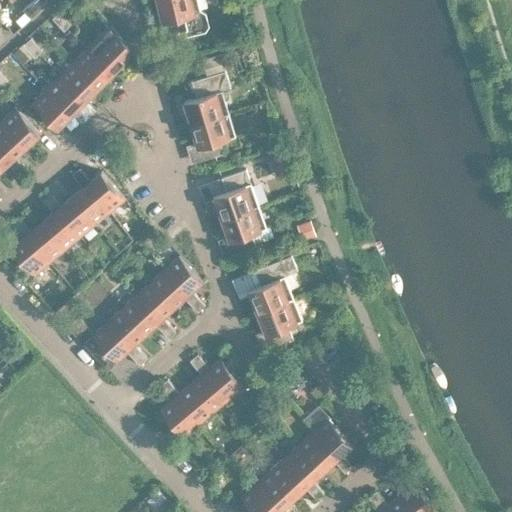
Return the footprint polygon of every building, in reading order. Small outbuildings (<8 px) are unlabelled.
[(197,0),(157,0),(162,20),(175,17),(178,31),(188,29),(188,33),(205,29),(208,24),(206,15),(200,11),(197,0)] [(37,7),(31,1),(22,9),(28,15),(37,7)] [(52,17),(58,24),(65,17),(59,11),(52,17)] [(65,17),(58,24),(63,30),(71,23),(65,17)] [(110,24),(88,46),(113,72),(127,58),(124,55),(133,46),(110,24)] [(23,44),(29,50),(36,43),(30,37),(23,44)] [(36,43),(29,50),(35,57),(42,50),(36,43)] [(88,46),(74,60),(99,86),(113,72),(88,46)] [(18,47),(12,53),(22,64),(28,58),(18,47)] [(220,54),(202,59),(207,75),(225,70),(220,54)] [(74,60),(60,74),(85,99),(99,86),(74,60)] [(184,100),(190,123),(228,112),(221,90),(230,88),(225,70),(207,75),(191,80),(196,97),(184,100)] [(60,74),(46,88),(71,113),(85,99),(60,74)] [(71,113),(46,88),(32,102),(58,127),(71,113)] [(15,106),(1,119),(25,146),(40,132),(15,106)] [(228,112),(190,123),(197,146),(210,142),(214,156),(223,153),(219,139),(235,134),(228,112)] [(1,119),(0,120),(0,147),(11,159),(15,156),(25,146),(1,119)] [(0,147),(0,169),(7,163),(11,159),(0,147)] [(282,148),(268,152),(272,166),(286,161),(282,148)] [(15,156),(11,159),(7,163),(13,168),(20,162),(15,156)] [(20,162),(13,168),(18,175),(26,168),(20,162)] [(72,174),(77,180),(85,174),(79,167),(72,174)] [(213,195),(221,217),(258,204),(245,168),(221,177),(226,190),(213,195)] [(86,183),(109,211),(124,198),(101,170),(90,180),(86,183)] [(77,180),(82,186),(86,183),(90,180),(85,174),(77,180)] [(71,196),(94,223),(109,211),(86,183),(82,186),(71,196)] [(42,199),(47,205),(55,199),(49,192),(42,199)] [(56,208),(79,236),(94,223),(71,196),(60,205),(56,208)] [(47,205),(52,211),(56,208),(60,205),(55,199),(47,205)] [(258,204),(221,217),(229,239),(241,235),(246,249),(255,245),(251,232),(266,226),(258,204)] [(52,211),(41,221),(64,248),(79,236),(56,208),(52,211)] [(12,224),(17,231),(25,224),(19,218),(12,224)] [(310,219),(296,225),(302,239),(316,233),(310,219)] [(30,230),(26,233),(49,261),(64,248),(41,221),(30,230)] [(17,231),(22,237),(26,233),(30,230),(25,224),(17,231)] [(26,233),(22,237),(11,246),(34,274),(49,261),(26,233)] [(179,255),(164,268),(189,295),(192,291),(203,281),(179,255)] [(248,289),(257,311),(293,297),(286,279),(299,274),(291,255),(263,266),(254,270),(260,284),(248,289)] [(164,268),(150,281),(174,308),(185,298),(189,295),(164,268)] [(150,281),(135,295),(160,321),(163,318),(174,308),(150,281)] [(198,298),(192,291),(189,295),(185,298),(191,304),(198,298)] [(135,295),(121,308),(145,335),(156,325),(160,321),(135,295)] [(293,297),(257,311),(265,333),(278,328),(283,342),(292,338),(287,325),(302,319),(293,297)] [(205,304),(198,298),(191,304),(197,311),(205,304)] [(121,308),(106,321),(131,348),(135,344),(145,335),(121,308)] [(78,316),(67,326),(77,338),(87,326),(78,316)] [(163,318),(160,321),(156,325),(162,331),(169,324),(163,318)] [(131,348),(106,321),(92,334),(92,335),(83,343),(107,369),(116,361),(127,351),(131,348)] [(169,324),(162,331),(168,338),(176,331),(169,324)] [(135,344),(131,348),(127,351),(133,358),(141,351),(135,344)] [(147,357),(141,351),(133,358),(139,364),(147,357)] [(189,360),(195,367),(203,360),(197,353),(189,360)] [(205,370),(228,398),(243,385),(220,357),(209,367),(205,370)] [(195,367),(201,373),(205,370),(209,367),(203,360),(195,367)] [(201,373),(190,383),(213,410),(228,398),(205,370),(201,373)] [(159,385),(165,392),(173,385),(167,378),(159,385)] [(319,382),(310,391),(318,399),(327,391),(319,382)] [(179,392),(175,395),(198,423),(213,410),(190,383),(179,392)] [(165,392),(171,399),(175,395),(179,392),(173,385),(165,392)] [(175,395),(171,399),(160,408),(183,436),(198,423),(175,395)] [(327,417),(313,430),(337,456),(341,453),(352,443),(327,417)] [(313,430),(298,443),(323,470),(334,460),(337,456),(313,430)] [(298,443),(284,456),(308,483),(312,480),(323,470),(298,443)] [(346,459),(341,453),(337,456),(334,460),(339,466),(346,459)] [(284,456),(270,470),(294,496),(305,487),(308,483),(284,456)] [(352,465),(346,459),(339,466),(345,472),(349,468),(352,465)] [(352,465),(349,468),(352,472),(359,466),(356,462),(352,465)] [(270,470),(255,483),(280,510),(283,506),(294,496),(270,470)] [(398,494),(413,511),(433,511),(437,509),(414,482),(418,479),(412,472),(404,479),(410,485),(398,494)] [(312,480),(308,483),(305,487),(310,492),(318,486),(312,480)] [(254,511),(276,511),(280,510),(255,483),(241,496),(254,511)] [(318,486),(310,492),(316,498),(323,492),(318,486)] [(368,496),(374,503),(382,497),(376,490),(368,496)] [(383,507),(387,511),(413,511),(398,494),(387,504),(383,507)] [(374,503),(379,510),(383,507),(387,504),(382,497),(374,503)]
